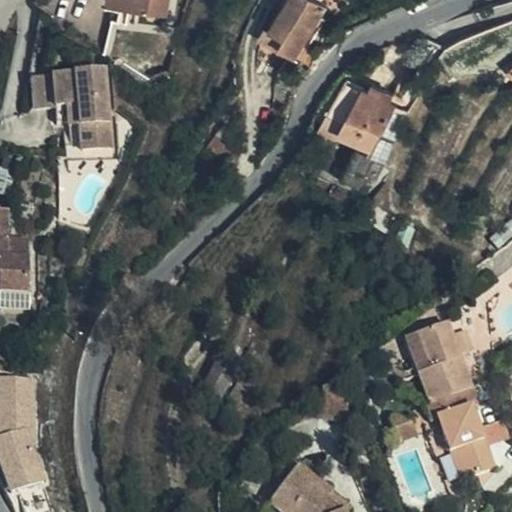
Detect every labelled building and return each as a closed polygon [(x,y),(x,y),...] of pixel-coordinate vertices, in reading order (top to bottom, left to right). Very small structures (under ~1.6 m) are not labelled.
[(137,0),(178,10),(179,0),(137,0)] [(302,39),(318,47),(338,0),(302,0),(293,19),(307,26),(302,39)] [(22,88),(55,90),(67,90),(66,114),(65,141),(94,141),(96,66),(23,65),(22,88)] [(372,76),(349,68),(335,105),(346,109),(342,122),(380,135),(402,79),(374,68),(372,76)] [(67,90),(55,90),(54,114),(66,114),(67,90)] [(375,154),(387,160),(411,105),(399,100),(375,154)] [(0,289),(21,288),(19,235),(3,235),(3,259),(0,258),(0,289)] [(0,302),(21,302),(21,288),(0,289),(0,302)] [(463,395),(475,387),(464,357),(477,351),(470,328),(453,334),(449,321),(407,337),(432,408),(463,395)] [(201,392),(218,399),(229,374),(214,366),(201,392)] [(0,471),(8,496),(50,483),(39,448),(37,382),(36,376),(2,377),(0,377),(0,471)] [(320,420),(345,421),(346,393),(321,392),(320,420)] [(469,409),(463,395),(432,408),(430,408),(434,424),(440,422),(451,450),(460,448),(471,479),(498,469),(475,407),(469,409)] [(403,445),(426,437),(421,424),(396,423),(403,445)] [(462,482),(471,479),(460,448),(451,450),(462,482)] [(348,511),(334,502),(338,494),(302,470),(275,510),(277,511),(348,511)] [(353,504),(338,494),(334,502),(348,511),(353,504)]
